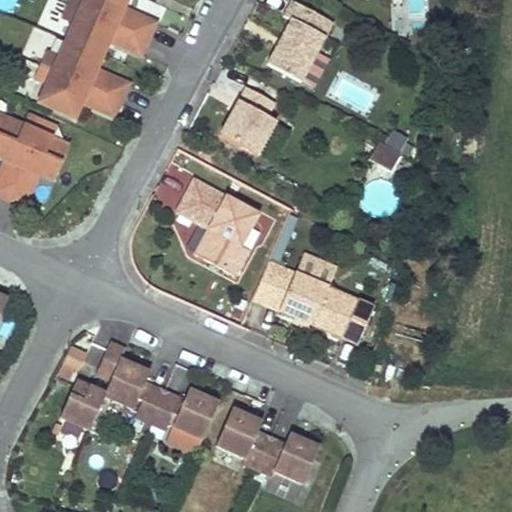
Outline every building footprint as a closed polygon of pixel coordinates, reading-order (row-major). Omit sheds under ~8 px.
[(89,100),(86,106),(112,118),(125,88),(99,77),(96,83),(89,80),(92,74),(106,42),(109,35),(116,38),(113,45),(139,57),(153,27),(126,16),(123,21),(116,18),(119,12),(124,0),(84,0),(72,28),(58,60),(46,88),(38,105),(72,119),(79,103),(82,97),(89,100)] [(72,28),(84,0),(71,0),(61,23),(72,28)] [(420,12),(421,0),(412,0),(411,11),(420,12)] [(333,29),(292,7),(284,23),(291,27),(282,44),(288,47),(282,57),(276,54),(268,70),(302,87),(333,29)] [(123,21),(126,16),(119,12),(116,18),(123,21)] [(113,45),(116,38),(109,35),(106,42),(113,45)] [(276,54),(282,57),(288,47),(282,44),(276,54)] [(46,88),(58,60),(47,55),(34,83),(46,88)] [(96,83),(99,77),(92,74),(89,80),(96,83)] [(247,92),(239,106),(245,110),(241,117),(235,113),(221,138),(256,157),(274,124),(265,119),(272,106),(247,92)] [(86,106),(89,100),(82,97),(79,103),(86,106)] [(241,117),(245,110),(239,106),(235,113),(241,117)] [(25,116),(20,129),(49,142),(55,130),(25,116)] [(407,163),(385,151),(375,169),(397,181),(407,163)] [(9,171),(13,164),(6,160),(2,167),(9,171)] [(32,181),(35,174),(28,171),(25,178),(32,181)] [(193,185),(181,207),(215,224),(210,233),(220,237),(206,263),(237,280),(250,253),(242,249),(258,218),(193,185)] [(210,233),(215,224),(181,207),(177,215),(210,233)] [(206,263),(220,237),(210,233),(197,259),(206,263)] [(370,311),(268,264),(251,301),(354,347),(370,311)] [(0,301),(0,323),(8,306),(0,301)] [(57,375),(73,381),(84,349),(68,343),(57,375)] [(114,385),(108,400),(137,413),(141,403),(145,405),(139,420),(169,433),(175,418),(181,421),(177,431),(204,443),(220,409),(197,399),(190,402),(187,408),(183,406),(144,389),(148,378),(144,376),(123,366),(128,355),(114,349),(101,379),(114,385)] [(94,434),(108,400),(85,390),(80,392),(67,422),(94,434)] [(262,428),(235,416),(219,450),(248,464),(246,469),(275,482),(277,477),(305,489),(320,454),(296,444),(290,446),(288,452),(257,439),(262,428)]
